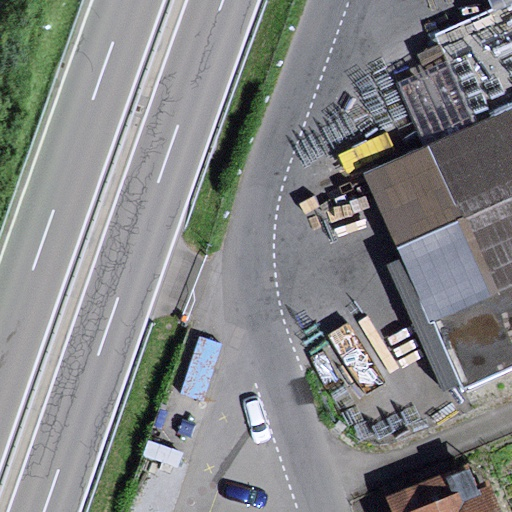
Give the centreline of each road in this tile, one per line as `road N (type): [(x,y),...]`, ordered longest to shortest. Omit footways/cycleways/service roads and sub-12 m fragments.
road 1 (motorway): [(43,511),(222,0)]
road 2 (residential): [(325,511),(278,378),(250,250),(256,209),(330,0)]
road 3 (motorway): [(128,0),(0,363)]
